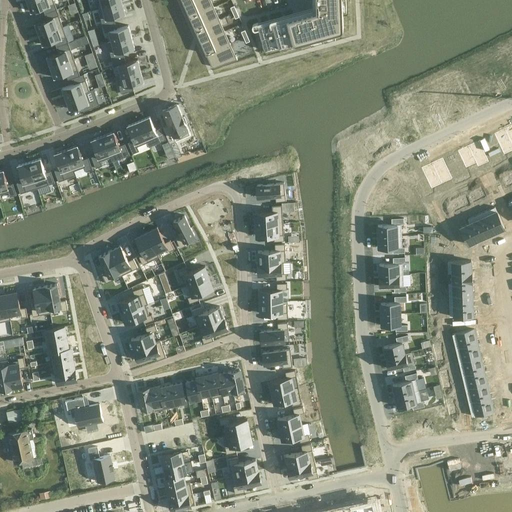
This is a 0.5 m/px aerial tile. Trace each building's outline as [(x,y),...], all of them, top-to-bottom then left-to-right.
[(53,0),(29,0),(28,1),(31,11),(43,7),(45,13),(57,9),(53,0)] [(96,0),(99,9),(123,2),(121,0),(96,0)] [(211,0),(196,0),(185,5),(190,17),(215,7),(211,0)] [(253,26),(253,27),(258,47),(259,48),(260,49),(261,49),(264,48),(265,49),(265,50),(266,50),(267,50),(268,50),(342,30),(343,29),(343,28),(344,28),(344,27),(342,0),(313,0),(317,10),(259,26),(258,23),(254,24),(253,24),(253,25),(253,26)] [(123,2),(99,9),(103,26),(115,22),(114,16),(126,13),(123,2)] [(215,7),(190,17),(196,29),(220,19),(215,7)] [(47,19),(36,23),(39,34),(63,25),(57,9),(45,13),(47,19)] [(220,19),(196,29),(201,42),(225,31),(220,19)] [(115,22),(103,26),(105,32),(110,31),(112,41),(132,36),(129,25),(117,28),(115,22)] [(63,25),(39,34),(43,44),(55,40),(57,46),(69,42),(63,25)] [(225,31),(201,42),(206,54),(231,43),(225,31)] [(112,41),(108,42),(112,59),(124,56),(123,50),(135,47),(132,36),(112,41)] [(59,52),(47,56),(51,67),(74,58),(71,48),(69,42),(57,46),(59,52)] [(231,43),(206,54),(212,66),(213,67),(214,67),(215,67),(238,59),(236,55),(233,49),(231,43)] [(511,52),(502,57),(511,78),(511,43),(508,45),(511,52)] [(124,56),(112,59),(114,66),(119,65),(121,74),(122,75),(141,70),(138,59),(126,62),(124,56)] [(74,58),(51,67),(55,77),(66,73),(68,79),(72,78),(80,75),(74,58)] [(490,67),(476,73),(485,92),(499,85),(497,80),(502,77),(497,65),(491,68),(490,67)] [(462,77),(449,83),(459,104),(473,97),(471,93),(479,90),(468,66),(459,70),(462,77)] [(121,74),(117,76),(122,93),(134,90),(132,84),(144,81),(141,70),(122,75),(121,74)] [(74,83),(63,88),(65,94),(66,98),(85,92),(86,92),(90,90),(84,73),(80,75),(72,78),(74,83)] [(436,90),(423,96),(432,117),(447,110),(442,100),(448,98),(440,81),(434,84),(436,90)] [(85,92),(66,98),(70,109),(82,105),(84,111),(96,107),(93,100),(89,102),(86,92),(85,92)] [(177,104),(163,110),(169,124),(163,127),(169,141),(170,144),(176,141),(191,135),(186,124),(188,123),(185,116),(183,116),(177,104)] [(150,116),(139,121),(150,146),(166,139),(161,127),(156,130),(150,116)] [(139,121),(128,125),(134,139),(128,142),(133,153),(139,150),(140,152),(150,147),(150,146),(139,121)] [(511,144),(505,129),(494,134),(500,146),(504,155),(511,151),(511,144)] [(114,131),(103,135),(113,161),(118,159),(130,155),(125,143),(119,145),(114,131)] [(97,154),(91,156),(96,168),(102,165),(101,161),(111,157),(112,161),(113,161),(103,135),(92,140),(97,154)] [(169,141),(163,144),(165,149),(171,147),(170,144),(169,141)] [(479,141),(469,146),(477,163),(476,163),(478,167),(489,162),(485,153),(479,141)] [(78,145),(66,149),(76,175),(75,170),(85,167),(86,171),(93,169),(89,157),(83,159),(78,145)] [(469,146),(458,151),(463,163),(466,168),(476,163),(477,163),(469,146)] [(500,146),(494,149),(499,160),(505,157),(504,155),(500,146)] [(60,167),(55,169),(59,181),(76,175),(66,149),(55,153),(60,167)] [(491,151),(485,153),(489,162),(490,164),(496,162),(491,151)] [(41,158),(29,161),(38,188),(55,182),(51,170),(45,172),(41,158)] [(443,158),(432,163),(442,184),(453,179),(449,170),(443,158)] [(23,179),(17,181),(20,193),(38,188),(29,161),(18,165),(23,179)] [(432,163),(421,168),(427,181),(431,189),(442,184),(432,163)] [(463,163),(458,166),(463,177),(468,174),(466,168),(463,163)] [(454,168),(449,170),(453,179),(454,181),(459,179),(454,168)] [(4,169),(0,170),(0,193),(9,192),(10,196),(17,195),(13,182),(8,184),(4,169)] [(427,181),(422,183),(427,194),(432,191),(431,189),(427,181)] [(284,182),(257,185),(258,197),(276,195),(276,201),(286,200),(284,182)] [(394,185),(385,196),(401,209),(410,198),(415,202),(418,197),(409,190),(405,194),(394,185)] [(273,211),(255,212),(256,224),(283,222),(282,205),(272,205),(273,211)] [(495,207),(486,211),(496,232),(505,228),(495,207)] [(486,211),(477,215),(487,236),(496,232),(486,211)] [(185,215),(174,221),(182,236),(176,239),(181,248),(186,245),(184,241),(195,235),(185,215)] [(477,215),(468,219),(470,223),(478,240),(487,236),(477,215)] [(283,222),(256,224),(257,236),(274,235),(274,241),(284,240),(283,222)] [(470,223),(461,227),(469,244),(478,240),(470,223)] [(392,224),(378,225),(378,236),(402,235),(401,224),(392,224)] [(157,227),(147,232),(158,254),(168,249),(169,251),(175,248),(170,240),(165,242),(157,227)] [(147,232),(136,237),(144,253),(139,255),(143,264),(159,256),(158,254),(147,232)] [(402,235),(378,236),(379,247),(393,247),(402,246),(402,235)] [(275,250),(258,251),(258,262),(258,263),(286,261),(285,244),(275,244),(275,250)] [(110,250),(122,275),(138,267),(134,258),(128,261),(121,245),(110,250)] [(110,250),(99,256),(107,271),(102,274),(106,283),(122,275),(110,250)] [(471,260),(448,261),(448,272),(472,272),(471,260)] [(286,261),(258,263),(259,275),(277,274),(277,279),(277,280),(287,279),(286,273),(284,273),(283,262),(286,262),(286,261)] [(393,263),(379,264),(380,275),(403,274),(403,263),(393,263)] [(187,266),(178,270),(180,276),(184,274),(188,285),(209,277),(205,266),(189,272),(187,266)] [(472,272),(448,272),(448,273),(453,273),(453,283),(449,283),(472,282),(472,271),(472,272)] [(403,274),(380,275),(380,286),(394,286),(404,285),(403,274)] [(192,296),(188,297),(190,303),(199,299),(197,294),(214,288),(209,277),(188,285),(192,296)] [(472,282),(449,283),(449,294),(473,293),(472,282)] [(57,283),(46,286),(51,313),(51,310),(62,308),(68,307),(66,297),(60,298),(57,283)] [(277,289),(260,289),(260,301),(288,301),(288,300),(283,300),(282,289),(287,289),(287,283),(277,283),(277,289)] [(135,296),(119,301),(122,312),(146,304),(146,305),(148,304),(148,303),(155,301),(149,285),(143,288),(143,287),(133,290),(135,296)] [(37,305),(31,306),(33,316),(39,315),(51,313),(46,286),(45,286),(34,288),(37,305)] [(17,291),(5,293),(10,320),(11,320),(10,315),(20,313),(21,318),(28,317),(26,307),(20,308),(17,291)] [(0,322),(10,320),(5,293),(0,294),(0,322)] [(473,293),(449,294),(450,305),(473,304),(473,293)] [(288,301),(260,301),(260,313),(278,313),(278,319),(288,318),(288,301)] [(400,302),(381,303),(381,314),(401,313),(400,302)] [(146,304),(122,312),(126,323),(142,317),(144,323),(154,320),(152,314),(150,315),(146,305),(146,304)] [(473,304),(450,305),(450,316),(473,315),(473,304)] [(202,307),(192,310),(199,327),(203,325),(224,317),(220,306),(204,312),(202,307)] [(401,313),(381,314),(382,325),(396,325),(401,324),(401,313)] [(207,336),(202,338),(204,343),(214,340),(212,334),(228,328),(224,317),(203,325),(207,336)] [(278,329),(261,331),(262,343),(285,341),(289,340),(288,328),(288,322),(278,323),(278,329)] [(148,333),(131,339),(135,349),(156,342),(153,331),(157,330),(155,324),(146,327),(148,333)] [(65,326),(45,330),(48,341),(67,337),(65,326)] [(474,329),(453,334),(456,348),(478,343),(474,329)] [(408,334),(396,337),(397,343),(403,342),(409,340),(408,334)] [(67,337),(48,341),(50,351),(51,351),(69,348),(67,337)] [(156,342),(135,349),(139,360),(155,355),(157,360),(167,357),(161,340),(156,342)] [(397,343),(384,346),(386,357),(405,353),(403,342),(397,343)] [(478,343),(456,348),(459,361),(481,356),(478,343)] [(69,348),(51,351),(53,362),(73,358),(71,347),(69,348)] [(291,348),(263,352),(265,364),(282,362),(283,367),(293,366),(291,348)] [(405,353),(386,357),(389,368),(403,365),(408,364),(405,353)] [(481,356),(459,361),(462,375),(484,370),(481,356)] [(19,360),(8,362),(13,387),(23,385),(20,368),(26,366),(24,357),(18,358),(19,360)] [(73,358),(53,362),(55,372),(75,369),(73,358)] [(8,360),(0,361),(0,383),(1,389),(13,387),(8,362),(8,360)] [(408,364),(403,365),(404,371),(416,368),(414,362),(408,364)] [(75,369),(55,372),(57,383),(77,380),(75,369)] [(240,370),(229,372),(234,395),(245,393),(240,370)] [(287,378),(270,381),(272,392),(299,387),(297,375),(295,370),(286,372),(287,378)] [(484,370),(462,375),(465,388),(487,383),(484,370)] [(218,372),(208,374),(213,398),(223,395),(218,372)] [(219,372),(218,372),(223,395),(224,395),(223,393),(233,391),(234,396),(234,395),(229,372),(219,374),(219,372)] [(417,372),(405,375),(406,381),(416,379),(418,378),(417,372)] [(208,374),(197,377),(202,400),(203,400),(202,395),(211,393),(212,398),(213,398),(208,374)] [(197,379),(187,381),(191,402),(202,400),(197,377),(197,379)] [(406,381),(393,384),(396,395),(418,390),(416,379),(406,381)] [(182,382),(171,385),(175,404),(186,401),(182,382)] [(487,383),(465,388),(469,402),(490,397),(487,383)] [(160,385),(149,387),(153,408),(154,411),(165,408),(160,385)] [(160,385),(165,408),(165,406),(175,404),(171,385),(161,387),(160,385)] [(149,387),(138,389),(143,411),(153,408),(149,387)] [(299,387),(272,392),(275,403),(292,400),(293,405),(303,403),(299,387)] [(418,390),(396,395),(398,406),(412,403),(421,401),(418,390)] [(83,396),(66,400),(68,411),(70,410),(72,417),(76,417),(78,426),(104,420),(100,403),(86,406),(83,396)] [(490,397),(469,402),(472,416),(494,411),(490,397)] [(421,401),(412,403),(413,409),(425,406),(423,400),(421,401)] [(295,414),(278,418),(280,429),(302,424),(300,413),(304,412),(303,406),(293,408),(295,414)] [(30,416),(30,407),(18,408),(18,417),(30,416)] [(403,428),(401,428),(403,437),(405,437),(427,432),(423,415),(404,419),(406,426),(403,427),(403,428)] [(229,417),(219,419),(221,425),(225,424),(228,435),(223,436),(250,430),(248,419),(230,422),(229,417)] [(302,424),(280,429),(282,440),(299,436),(301,442),(310,440),(309,434),(310,434),(308,423),(302,424)] [(9,433),(15,462),(33,458),(29,440),(34,439),(32,429),(9,433)] [(250,430),(223,436),(227,453),(237,451),(235,446),(252,442),(250,430)] [(303,451),(286,455),(288,466),(315,460),(311,444),(302,446),(303,451)] [(91,459),(94,458),(98,481),(115,478),(113,469),(114,468),(113,468),(112,464),(113,464),(113,463),(112,463),(110,454),(100,456),(98,446),(88,448),(91,459)] [(181,451),(162,455),(165,466),(184,462),(181,451)] [(238,457),(228,459),(232,476),(259,470),(258,470),(256,459),(239,462),(238,457)] [(315,460),(288,466),(290,477),(308,473),(309,479),(319,477),(315,460)] [(184,462),(165,466),(167,476),(165,477),(186,473),(184,462)] [(259,470),(232,476),(236,493),(245,491),(244,486),(261,482),(259,470)] [(186,473),(165,477),(167,488),(191,483),(191,482),(186,483),(184,474),(186,473)] [(191,483),(167,488),(170,499),(193,493),(191,483)] [(123,486),(113,488),(116,501),(126,499),(123,486)] [(193,493),(170,499),(172,510),(196,504),(193,493)] [(375,511),(373,501),(323,511),(375,511)]
